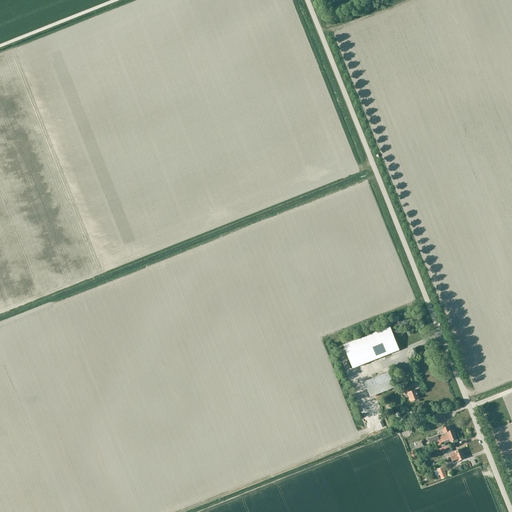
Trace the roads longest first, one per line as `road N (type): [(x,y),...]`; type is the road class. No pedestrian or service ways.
road 1 (unclassified): [(510,511),(307,0)]
road 2 (track): [(116,0),(0,46)]
